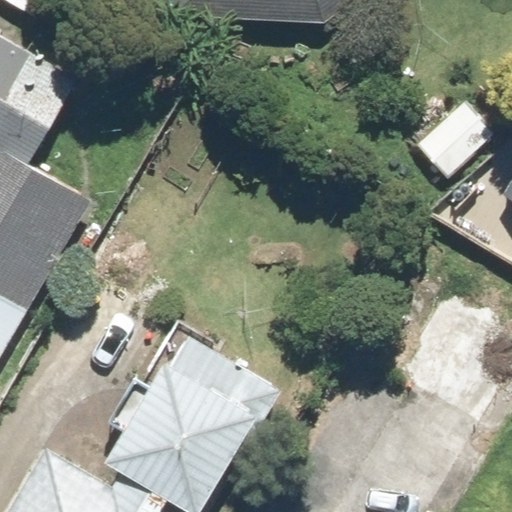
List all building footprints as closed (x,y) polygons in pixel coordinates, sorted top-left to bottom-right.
[(171,0),(171,10),(327,20),(353,0),(171,0)] [(0,357),(92,200),(31,165),(82,78),(0,30),(0,357)] [(500,139),(464,100),(418,143),(454,182),(500,139)] [(511,191),(511,170),(503,187),(511,191)] [(201,217),(138,178),(82,269),(144,308),(201,217)] [(511,297),(461,267),(395,376),(503,441),(460,511),(506,511),(511,502),(511,297)] [(208,511),(281,386),(194,337),(179,363),(166,355),(141,399),(126,391),(109,420),(126,430),(108,463),(125,473),(115,490),(45,450),(9,511),(208,511)]
